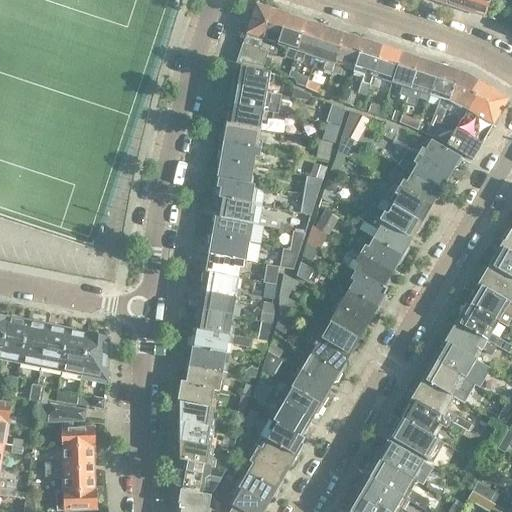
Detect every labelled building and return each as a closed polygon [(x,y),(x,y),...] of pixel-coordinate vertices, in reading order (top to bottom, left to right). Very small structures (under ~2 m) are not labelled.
[(448,0),(447,4),(466,11),(469,0),(448,0)] [(469,0),(466,11),(486,17),(490,0),(469,0)] [(491,0),(490,4),(503,12),(507,5),(498,0),(491,0)] [(268,52),(273,54),(276,45),(287,15),(257,5),(247,35),(244,45),(268,52)] [(285,57),(294,60),(307,22),(287,15),(276,45),(288,49),(285,57)] [(307,22),(294,60),(302,63),(305,54),(315,58),(325,28),(307,22)] [(325,28),(315,58),(326,62),(323,70),(332,73),(344,34),(325,28)] [(344,34),(332,73),(340,76),(343,68),(354,71),(364,41),(344,34)] [(364,41),(354,71),(363,75),(361,82),(358,92),(359,92),(359,95),(366,97),(369,85),(382,47),(364,41)] [(244,45),(243,46),(238,63),(263,68),(268,52),(244,45)] [(382,47),(369,85),(378,88),(381,80),(392,83),(402,53),(382,47)] [(402,53),(392,83),(402,86),(399,95),(408,98),(420,59),(402,53)] [(420,59),(408,98),(405,106),(413,109),(416,101),(419,92),(430,96),(439,66),(420,59)] [(439,66),(430,96),(440,99),(428,128),(437,131),(449,102),(448,102),(458,72),(439,66)] [(233,78),(232,86),(267,92),(268,84),(271,85),(273,74),(270,74),(239,67),(237,74),(233,76),(233,78)] [(308,78),(291,72),(289,77),(294,79),(297,85),(304,88),(306,83),(308,78)] [(449,102),(446,111),(461,120),(461,119),(462,119),(467,111),(468,112),(476,98),(471,95),(478,82),(466,75),(458,72),(448,102),(449,102)] [(461,120),(446,145),(473,160),(487,136),(508,99),(478,82),(471,95),(476,98),(468,112),(467,111),(462,119),(461,119),(461,120)] [(304,89),(324,96),(326,89),(306,83),(304,88),(304,89)] [(326,89),(324,96),(324,97),(332,100),(336,87),(328,84),(326,89)] [(232,86),(230,96),(232,98),(231,105),(263,111),(266,111),(267,112),(276,113),(277,113),(280,95),(267,92),(232,86)] [(311,96),(295,89),(292,96),(310,100),(311,96)] [(355,96),(347,93),(343,103),(352,106),(355,96)] [(376,103),(369,100),(365,111),(373,113),(376,103)] [(226,112),(224,124),(260,130),(262,121),(265,121),(267,112),(266,111),(263,111),(231,105),(230,111),(226,112)] [(344,111),(332,107),(327,119),(340,123),(344,111)] [(394,111),(391,121),(399,124),(400,122),(402,116),(403,114),(394,111)] [(366,119),(348,112),(340,133),(353,141),(356,142),(366,119)] [(418,128),(422,119),(403,112),(403,114),(402,116),(400,122),(418,128)] [(336,124),(324,122),(320,139),(333,142),(336,124)] [(393,142),(399,127),(386,122),(381,135),(393,142)] [(224,124),(223,132),(226,135),(224,143),(257,148),(261,149),(262,140),(258,140),(260,130),(224,124)] [(442,127),(435,138),(446,144),(452,133),(442,127)] [(353,141),(340,133),(334,151),(343,156),(353,141)] [(330,143),(316,141),(313,158),(327,160),(330,143)] [(431,141),(420,159),(449,175),(452,169),(456,168),(462,159),(431,141)] [(261,149),(257,148),(224,143),(223,148),(220,150),(218,160),(254,167),(255,157),(259,158),(261,149)] [(406,150),(397,166),(442,192),(447,184),(446,180),(449,175),(420,159),(406,150)] [(338,168),(343,156),(334,151),(330,165),(330,169),(338,171),(338,168)] [(218,160),(216,170),(219,173),(218,180),(251,186),(254,167),(218,160)] [(325,164),(312,160),(307,173),(320,178),(325,164)] [(399,188),(398,189),(430,207),(433,201),(438,200),(442,192),(411,174),(402,190),(399,188)] [(307,178),(303,192),(315,196),(319,182),(307,178)] [(215,199),(216,199),(252,206),(260,207),(264,190),(254,189),(254,187),(218,180),(217,185),(214,187),(212,195),(215,197),(215,199)] [(335,192),(337,183),(329,180),(326,189),(335,192)] [(388,205),(391,207),(423,226),(429,216),(428,211),(430,207),(398,189),(394,196),(388,205)] [(332,197),(321,192),(318,201),(327,206),(332,197)] [(313,198),(304,196),(300,214),(307,215),(313,198)] [(217,211),(216,218),(252,225),(272,228),(274,219),(259,216),(260,207),(252,206),(216,199),(215,208),(217,211)] [(359,209),(379,221),(382,223),(382,224),(410,240),(414,233),(419,233),(423,226),(391,207),(381,202),(377,209),(363,201),(359,209)] [(336,218),(322,211),(313,228),(327,235),(336,218)] [(212,225),(210,236),(249,243),(245,242),(247,232),(251,233),(252,225),(216,218),(215,224),(212,225)] [(378,230),(372,240),(404,258),(409,249),(408,244),(410,240),(382,224),(382,223),(379,221),(374,229),(378,230)] [(310,226),(305,243),(317,250),(325,234),(313,228),(310,226)] [(504,243),(501,248),(511,253),(511,229),(511,230),(508,231),(505,236),(506,238),(504,242),(504,243)] [(301,234),(289,232),(286,249),(295,251),(301,234)] [(211,248),(210,255),(246,261),(249,243),(210,236),(208,246),(211,248)] [(365,246),(359,254),(391,273),(395,266),(399,265),(404,258),(372,240),(368,248),(365,246)] [(304,244),(298,261),(307,266),(316,252),(304,244)] [(491,265),(490,267),(511,279),(511,253),(501,248),(496,256),(493,257),(491,261),(491,265)] [(294,252),(278,249),(276,267),(289,269),(294,252)] [(359,254),(350,270),(354,272),(386,291),(387,290),(386,290),(390,282),(389,277),(391,273),(359,254)] [(205,263),(203,273),(239,280),(240,270),(244,270),(246,261),(210,255),(209,261),(205,263)] [(310,273),(297,265),(293,279),(303,285),(310,273)] [(276,268),(265,266),(263,284),(274,285),(276,268)] [(484,277),(479,287),(511,305),(511,279),(490,267),(489,268),(486,269),(484,274),(484,277)] [(294,281),(278,272),(275,292),(290,301),(294,293),(289,290),(294,281)] [(350,280),(353,282),(348,291),(379,309),(385,300),(383,296),(386,291),(354,272),(350,280)] [(204,285),(203,292),(240,299),(241,290),(243,280),(239,280),(203,273),(202,282),(204,285)] [(275,286),(262,284),(260,302),(272,304),(275,286)] [(469,303),(468,305),(498,323),(504,312),(511,316),(511,305),(479,287),(474,294),(472,294),(468,300),(469,303)] [(348,291),(338,308),(367,325),(371,317),(375,316),(379,309),(348,291)] [(199,301),(197,310),(232,317),(237,317),(238,309),(240,299),(203,292),(202,299),(199,301)] [(275,292),(274,314),(281,318),(290,301),(275,292)] [(270,305),(260,303),(257,320),(267,322),(270,305)] [(462,315),(457,324),(496,347),(509,354),(511,349),(511,346),(491,334),(498,323),(468,305),(467,306),(465,306),(461,312),(462,315)] [(338,308),(329,324),(360,342),(366,333),(364,329),(367,325),(338,308)] [(198,323),(197,329),(229,336),(233,336),(234,328),(231,326),(232,317),(197,310),(195,320),(198,323)] [(7,319),(0,359),(0,360),(20,365),(28,322),(20,321),(18,319),(11,317),(9,319),(7,319)] [(275,319),(271,331),(280,338),(288,325),(275,319)] [(28,322),(20,365),(41,369),(48,326),(39,325),(38,323),(31,321),(29,323),(28,322)] [(262,323),(260,340),(266,342),(272,325),(262,323)] [(322,330),(317,340),(347,358),(351,350),(356,349),(360,342),(329,324),(324,331),(322,330)] [(447,340),(446,343),(476,360),(482,350),(491,356),(496,347),(457,324),(452,332),(450,332),(446,338),(447,340)] [(48,326),(41,369),(61,373),(68,330),(66,328),(59,326),(57,328),(48,326)] [(69,329),(68,330),(61,373),(81,377),(89,333),(69,329)] [(192,338),(190,347),(226,354),(228,344),(251,348),(252,340),(233,336),(229,336),(197,329),(196,335),(192,338)] [(89,333),(81,377),(101,381),(101,378),(106,379),(108,337),(89,333)] [(311,350),(307,355),(310,356),(341,375),(346,366),(345,361),(347,358),(317,340),(315,342),(312,340),(307,347),(311,350)] [(279,352),(267,343),(264,351),(275,358),(279,352)] [(440,354),(435,362),(483,390),(488,393),(492,386),(469,373),(476,360),(446,343),(445,344),(443,344),(439,351),(440,354)] [(191,360),(190,366),(227,373),(228,365),(224,363),(226,354),(190,347),(189,357),(191,360)] [(264,352),(259,370),(269,376),(279,360),(275,358),(264,352)] [(302,362),(297,370),(329,389),(332,383),(337,382),(341,375),(310,356),(305,364),(302,362)] [(425,379),(423,382),(453,399),(460,387),(478,398),(483,390),(435,362),(430,370),(427,370),(424,376),(425,379)] [(186,375),(184,384),(219,391),(221,381),(225,382),(227,373),(190,366),(189,373),(186,375)] [(242,370),(241,375),(252,377),(255,368),(247,366),(242,370)] [(296,379),(291,389),(322,407),(328,398),(326,393),(329,389),(297,370),(293,377),(296,379)] [(11,380),(8,397),(14,398),(17,382),(11,380)] [(255,381),(253,389),(265,396),(269,389),(255,381)] [(418,391),(413,400),(450,421),(464,430),(465,431),(469,424),(457,416),(447,410),(453,399),(423,382),(423,383),(420,383),(416,388),(418,391)] [(182,385),(178,388),(177,393),(180,396),(179,403),(214,409),(214,411),(215,411),(217,401),(212,400),(214,391),(219,392),(219,391),(184,384),(183,383),(182,385)] [(250,386),(243,384),(239,394),(247,395),(250,386)] [(29,400),(35,401),(37,387),(38,386),(32,385),(29,400)] [(253,389),(250,397),(261,403),(265,397),(253,389)] [(283,395),(278,403),(309,421),(313,416),(318,415),(322,407),(291,389),(286,397),(283,395)] [(55,403),(76,407),(77,399),(56,395),(55,403)] [(239,395),(235,413),(241,414),(246,396),(239,395)] [(92,408),(103,410),(105,399),(94,397),(92,408)] [(401,419),(431,437),(438,426),(445,430),(446,427),(460,435),(464,430),(450,421),(413,400),(409,406),(409,405),(407,408),(404,408),(401,414),(402,416),(401,419)] [(503,401),(494,417),(503,422),(511,406),(503,401)] [(0,402),(0,422),(8,424),(21,426),(22,420),(9,418),(11,404),(0,402)] [(87,410),(50,403),(39,403),(38,423),(47,423),(85,422),(87,410)] [(179,417),(179,422),(214,429),(215,430),(217,420),(213,419),(214,411),(214,409),(179,403),(177,414),(179,417)] [(277,412),(272,421),(303,439),(308,431),(307,426),(309,421),(278,403),(273,410),(277,412)] [(256,412),(247,408),(241,425),(247,429),(256,412)] [(390,439),(397,443),(425,459),(423,462),(424,463),(435,469),(439,462),(427,455),(430,451),(425,448),(431,437),(401,419),(400,421),(397,421),(394,427),(395,430),(390,439)] [(259,436),(266,440),(298,458),(302,451),(301,446),(304,440),(303,439),(272,421),(271,422),(268,420),(259,436)] [(0,422),(0,444),(5,445),(8,424),(0,422)] [(180,434),(179,441),(214,448),(214,449),(215,449),(216,439),(212,438),(214,429),(179,422),(177,432),(180,434)] [(94,427),(61,429),(61,448),(93,448),(95,447),(94,427)] [(511,436),(511,432),(505,428),(494,447),(503,452),(511,436)] [(238,438),(236,444),(247,450),(250,446),(238,438)] [(23,440),(13,439),(12,446),(21,448),(22,448),(23,440)] [(257,455),(257,456),(286,473),(289,467),(293,466),(298,458),(266,440),(257,455)] [(214,448),(179,441),(177,450),(180,454),(179,460),(211,466),(211,467),(215,468),(216,459),(212,457),(214,449),(214,448)] [(222,441),(221,449),(232,450),(233,442),(222,441)] [(381,455),(378,460),(413,481),(424,463),(423,462),(406,452),(406,451),(396,445),(394,447),(388,443),(386,445),(384,445),(380,453),(381,455)] [(247,451),(235,445),(231,457),(240,463),(247,451)] [(12,446),(11,454),(20,455),(21,448),(12,446)] [(94,469),(93,448),(61,448),(62,470),(94,469)] [(244,470),(247,473),(279,491),(284,482),(282,479),(286,473),(257,456),(257,455),(254,454),(249,462),(244,470)] [(211,466),(179,460),(179,461),(181,461),(177,486),(183,486),(182,491),(211,496),(215,489),(215,488),(221,478),(210,476),(211,467),(211,466)] [(368,477),(403,499),(421,509),(426,501),(408,490),(413,481),(378,460),(376,463),(374,463),(370,469),(371,472),(368,477)] [(94,469),(29,472),(28,478),(62,477),(63,492),(95,491),(95,490),(94,469)] [(239,480),(235,487),(266,506),(270,500),(274,499),(279,491),(247,473),(242,481),(239,480)] [(472,479),(463,474),(458,483),(468,488),(472,479)] [(231,479),(226,476),(221,484),(226,488),(231,479)] [(403,499),(368,477),(366,480),(364,480),(360,487),(361,489),(358,495),(386,511),(405,511),(398,507),(403,499)] [(425,479),(421,486),(435,494),(439,488),(425,479)] [(11,482),(1,481),(0,487),(0,488),(10,490),(11,482)] [(473,491),(492,502),(497,493),(478,482),(473,491)] [(226,488),(221,484),(216,492),(221,496),(226,488)] [(228,506),(232,509),(233,507),(241,511),(263,511),(266,506),(235,487),(230,495),(233,497),(228,506)] [(10,491),(0,489),(0,497),(9,498),(10,491)] [(95,491),(63,492),(64,511),(98,510),(97,490),(95,490),(95,491)] [(211,496),(182,491),(179,509),(183,509),(182,511),(214,511),(218,511),(220,511),(222,507),(215,500),(212,503),(210,500),(211,496)] [(502,511),(503,510),(488,501),(472,492),(467,500),(487,511),(502,511)] [(511,511),(511,509),(504,505),(507,499),(497,493),(492,502),(504,509),(509,511),(511,511)] [(348,511),(386,511),(358,495),(356,498),(353,498),(350,504),(351,506),(348,511)]
